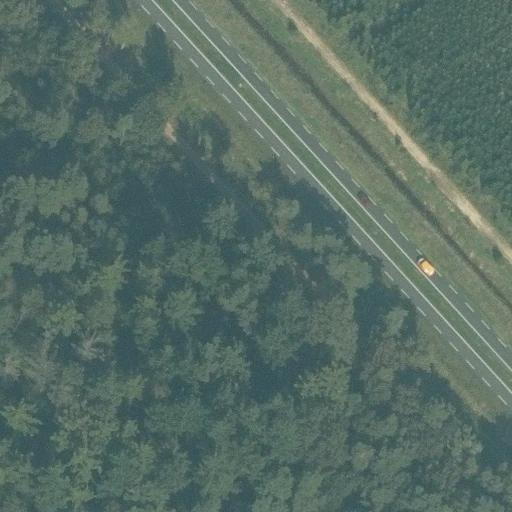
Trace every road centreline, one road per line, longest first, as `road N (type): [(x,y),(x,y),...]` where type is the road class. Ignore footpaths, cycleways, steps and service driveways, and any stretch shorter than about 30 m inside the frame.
road 1 (track): [(511,508),(51,0)]
road 2 (primary): [(144,0),(511,403)]
road 3 (primary): [(511,363),(179,0)]
road 4 (track): [(272,0),(511,265)]
